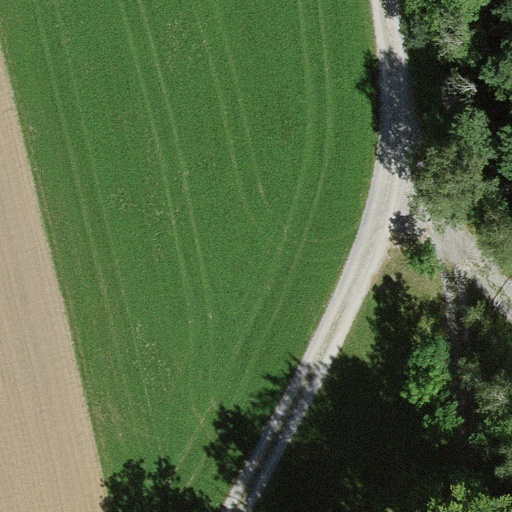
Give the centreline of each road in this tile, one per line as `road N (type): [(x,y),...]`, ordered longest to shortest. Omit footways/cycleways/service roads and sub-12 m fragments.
road 1 (track): [(371,0),(387,97),(445,270),(445,412),(459,511)]
road 2 (track): [(387,97),(372,256),(230,511)]
